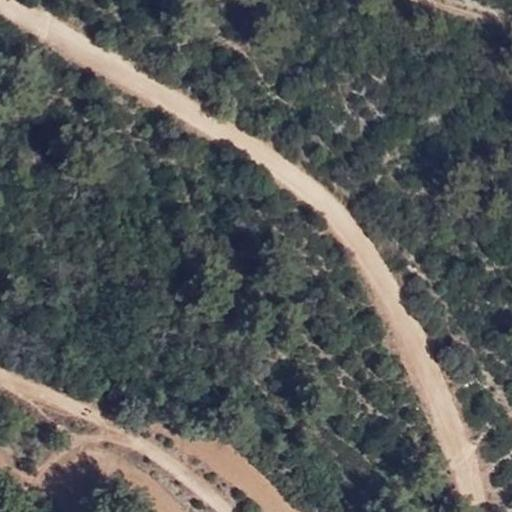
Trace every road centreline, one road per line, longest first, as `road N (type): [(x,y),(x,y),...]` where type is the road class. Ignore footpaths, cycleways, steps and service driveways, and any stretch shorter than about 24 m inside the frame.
road 1 (track): [(482,511),(459,433),(336,212),(125,71),(1,0)]
road 2 (track): [(0,378),(139,436),(222,511)]
